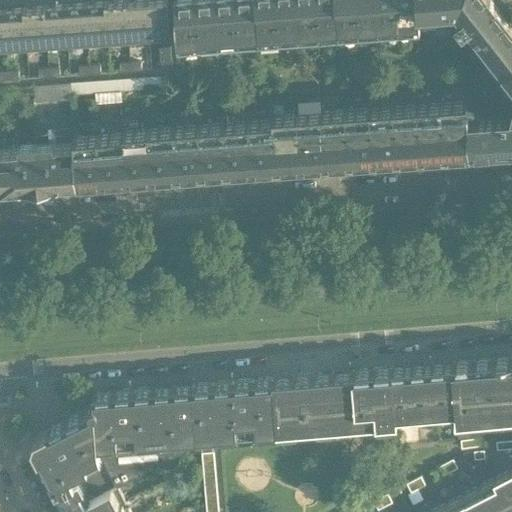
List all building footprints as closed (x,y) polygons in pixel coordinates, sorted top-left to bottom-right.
[(128,38),(125,0),(124,0),(105,1),(108,40),(128,38)] [(149,37),(145,0),(125,0),(128,38),(149,37)] [(170,35),(167,0),(145,0),(149,37),(170,35)] [(199,45),(195,0),(174,0),(177,46),(199,45)] [(218,43),(214,0),(195,0),(199,45),(218,43)] [(239,42),(235,0),(214,0),(218,43),(239,42)] [(259,40),(255,0),(235,0),(239,42),(259,40)] [(279,39),(275,0),(255,0),(259,40),(279,39)] [(299,37),(295,0),(275,0),(279,39),(299,37)] [(318,36),(315,0),(295,0),(299,37),(318,36)] [(338,34),(335,0),(315,0),(318,36),(338,34)] [(358,33),(355,0),(335,0),(338,34),(358,33)] [(378,31),(375,0),(355,0),(358,33),(378,31)] [(398,30),(395,0),(375,0),(378,31),(398,30)] [(418,9),(417,0),(395,0),(398,30),(419,28),(418,9)] [(511,26),(493,2),(492,0),(417,0),(418,9),(456,6),(462,14),(456,18),(463,26),(468,22),(511,78),(511,109),(511,110),(511,113),(511,114),(511,119),(511,26)] [(108,40),(105,1),(85,3),(87,41),(108,40)] [(87,41),(85,3),(64,4),(67,43),(87,41)] [(67,43),(64,4),(44,6),(47,44),(67,43)] [(47,44),(44,6),(24,7),(26,45),(47,44)] [(26,45),(24,7),(3,9),(6,47),(26,45)] [(172,66),(171,57),(160,58),(161,67),(172,66)] [(130,69),(130,60),(119,61),(120,70),(130,69)] [(141,68),(140,60),(130,60),(130,69),(141,68)] [(100,71),(99,62),(89,63),(90,72),(100,71)] [(90,72),(89,63),(78,64),(79,73),(90,72)] [(49,75),(48,66),(38,67),(38,76),(49,75)] [(60,75),(59,66),(48,66),(49,75),(60,75)] [(19,77),(18,68),(7,69),(8,78),(19,77)] [(0,78),(8,78),(7,69),(0,69),(0,78)] [(71,93),(168,86),(167,74),(70,81),(71,93)] [(470,149),(468,117),(467,99),(442,101),(446,151),(470,149)] [(446,151),(442,101),(418,102),(422,153),(446,151)] [(422,153),(418,102),(394,104),(397,155),(422,153)] [(397,155),(394,104),(370,106),(373,156),(397,155)] [(373,156),(370,106),(345,107),(349,158),(373,156)] [(349,158),(345,107),(321,109),(325,160),(349,158)] [(325,160),(321,109),(297,111),(300,161),(325,160)] [(300,161),(297,111),(272,113),(273,118),(277,163),(300,161)] [(511,119),(511,114),(468,117),(470,149),(511,146),(511,119)] [(277,163),(273,118),(248,120),(252,165),(277,163)] [(252,165),(248,120),(223,122),(226,167),(252,165)] [(226,167),(223,122),(198,123),(202,169),(226,167)] [(202,169),(198,123),(173,125),(177,171),(202,169)] [(77,179),(73,140),(73,135),(72,124),(57,126),(58,141),(53,141),(54,147),(15,150),(14,145),(0,145),(0,175),(1,184),(1,185),(77,179)] [(177,171),(173,125),(148,127),(152,173),(177,171)] [(152,173),(148,127),(123,128),(123,131),(127,175),(152,173)] [(127,175),(123,131),(98,133),(102,177),(127,175)] [(102,177),(98,133),(73,135),(73,140),(77,179),(102,177)] [(511,409),(511,392),(509,355),(452,360),(456,410),(455,410),(455,414),(511,409)] [(456,410),(452,360),(412,363),(416,414),(417,424),(425,423),(425,413),(436,412),(437,422),(445,422),(444,411),(455,410),(456,410)] [(416,414),(412,363),(392,365),(396,415),(397,426),(405,425),(405,415),(416,414)] [(396,415),(392,365),(329,370),(335,432),(354,430),(353,419),(354,419),(376,417),(377,427),(385,427),(384,416),(396,415)] [(335,432),(329,370),(272,375),(277,436),(335,432)] [(277,436),(272,375),(213,380),(218,441),(277,436)] [(218,441),(213,380),(173,384),(177,434),(196,432),(200,432),(201,443),(212,442),(218,441)] [(177,434),(173,384),(93,391),(94,403),(93,403),(97,440),(117,439),(177,434)] [(98,444),(97,440),(93,403),(34,433),(32,441),(56,487),(74,477),(68,466),(100,450),(98,444)] [(196,432),(177,434),(117,439),(97,440),(98,444),(100,450),(68,466),(74,477),(84,497),(111,484),(120,502),(122,501),(125,500),(117,482),(197,439),(196,432)] [(491,443),(491,439),(491,434),(460,437),(461,446),(491,443)] [(511,437),(496,439),(497,448),(511,446),(511,437)] [(218,511),(214,449),(213,449),(212,442),(201,443),(202,450),(206,511),(218,511)] [(484,448),(475,449),(473,449),(474,457),(485,456),(484,448)] [(453,457),(438,464),(443,473),(457,466),(453,457)] [(511,511),(511,466),(424,511),(511,511)] [(420,474),(406,481),(411,490),(425,483),(420,474)] [(68,511),(100,511),(120,502),(111,484),(84,497),(74,477),(56,487),(68,511)] [(387,491),(373,499),(378,508),(392,500),(387,491)] [(122,501),(120,502),(100,511),(127,511),(122,501)]
